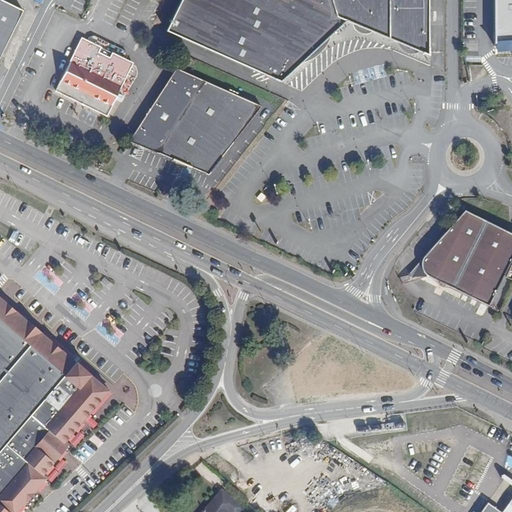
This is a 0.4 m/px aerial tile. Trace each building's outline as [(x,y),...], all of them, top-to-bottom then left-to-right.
[(0,0),(0,56),(22,10),(0,0)] [(389,38),(389,0),(182,0),(167,31),(278,84),(346,20),(389,38)] [(389,0),(389,38),(430,56),(429,0),(389,0)] [(511,0),(493,0),(494,47),(511,47),(511,0)] [(110,113),(136,60),(85,35),(59,88),(110,113)] [(207,176),(261,107),(176,68),(130,141),(207,176)] [(455,209),(448,203),(438,214),(445,220),(455,209)] [(425,274),(429,276),(447,285),(453,289),(488,306),(511,257),(511,234),(486,221),(465,211),(423,257),(421,261),(421,268),(423,271),(425,274)] [(445,287),(447,285),(429,276),(428,276),(432,280),(441,288),(445,287)] [(27,320),(0,296),(0,511),(17,511),(47,477),(44,474),(68,445),(65,442),(70,436),(110,389),(77,361),(76,361),(27,319),(27,320)] [(315,340),(304,365),(343,382),(360,344),(326,330),(320,343),(315,340)] [(66,461),(74,471),(94,452),(86,443),(66,461)] [(236,486),(241,491),(248,483),(243,478),(236,486)] [(241,491),(239,494),(247,500),(256,490),(248,483),(241,491)] [(203,511),(227,511),(228,511),(229,511),(238,511),(241,509),(221,492),(203,511)] [(511,511),(511,497),(501,511),(499,511),(488,504),(481,511),(511,511)]
